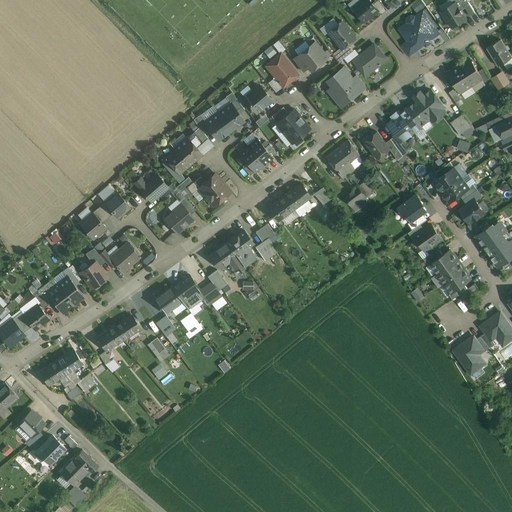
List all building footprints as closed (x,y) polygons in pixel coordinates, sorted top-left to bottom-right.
[(373,3),(370,0),(362,0),(360,2),(361,3),(354,8),(365,21),(379,10),(373,3)] [(415,11),(426,5),(423,0),(418,0),(412,4),(415,11)] [(461,0),(460,0),(452,0),(454,3),(455,2),(460,11),(465,7),(461,0)] [(468,0),(467,0),(461,0),(465,7),(471,15),(475,12),(468,0)] [(460,11),(455,2),(454,3),(442,10),(443,12),(442,12),(446,19),(447,18),(453,27),(465,19),(460,11)] [(438,32),(423,12),(415,18),(414,17),(411,16),(409,18),(408,21),(409,22),(401,28),(409,40),(410,40),(416,49),(438,32)] [(356,38),(342,21),(328,32),(342,49),(348,44),(356,38)] [(511,55),(501,39),(487,47),(499,65),(504,62),(511,57),(511,55)] [(416,49),(410,40),(409,40),(403,45),(410,54),(417,49),(416,49)] [(315,41),(299,54),(309,67),(311,70),(328,57),(315,41)] [(353,50),(348,44),(342,49),(334,55),(340,61),(344,58),(348,54),(353,50)] [(375,44),(354,60),(366,75),(387,58),(375,44)] [(353,50),(348,54),(352,59),(358,54),(354,49),(353,50)] [(298,75),(281,54),(267,65),(279,81),(279,82),(283,86),(298,75)] [(309,67),(299,54),(293,59),(303,71),(309,67)] [(352,59),(348,54),(344,58),(347,62),(352,59)] [(478,71),(470,58),(459,65),(472,85),(483,78),(478,71)] [(472,85),(459,65),(448,72),(461,92),(472,85)] [(352,79),(343,68),(331,77),(331,78),(327,81),(327,82),(327,81),(331,87),(329,90),(329,89),(328,90),(341,107),(349,100),(353,94),(355,95),(361,90),(352,79)] [(490,78),(483,68),(478,71),(483,78),(485,81),(490,78)] [(511,73),(508,68),(498,74),(505,86),(511,80),(511,73)] [(366,86),(357,75),(352,79),(361,90),(366,86)] [(257,112),(272,100),(260,84),(244,97),(257,112)] [(430,88),(423,94),(420,90),(414,95),(417,99),(406,107),(407,108),(420,125),(445,107),(430,88)] [(461,98),(454,88),(449,92),(456,101),(461,98)] [(243,106),(232,92),(226,96),(231,103),(237,111),(243,106)] [(237,111),(231,103),(218,112),(231,130),(244,121),(237,111)] [(283,106),(272,116),(277,122),(289,113),(283,106)] [(277,122),(276,123),(284,133),(302,118),(294,108),(289,113),(277,122)] [(407,108),(387,123),(396,134),(402,142),(421,127),(420,125),(407,108)] [(231,130),(218,112),(206,121),(205,122),(210,129),(218,139),(231,130)] [(255,120),(258,125),(269,118),(265,113),(255,120)] [(464,113),(451,122),(460,134),(473,125),(464,113)] [(210,129),(205,122),(206,121),(200,114),(194,119),(199,127),(204,133),(210,129)] [(503,114),(487,122),(490,129),(498,125),(498,124),(506,120),(503,114)] [(511,117),(506,120),(498,124),(498,125),(504,137),(511,132),(511,117)] [(302,118),(284,133),(292,143),(307,131),(308,125),(302,118)] [(199,127),(187,137),(196,148),(208,138),(204,133),(199,127)] [(386,142),(377,131),(365,140),(378,158),(390,149),(391,148),(386,142)] [(410,150),(402,142),(396,134),(391,138),(403,155),(410,150)] [(196,148),(187,137),(174,148),(189,165),(202,154),(196,148)] [(265,148),(257,138),(248,146),(265,166),(268,163),(266,162),(272,157),(265,148)] [(403,155),(391,138),(386,142),(391,148),(390,149),(398,159),(403,155)] [(457,146),(467,150),(470,142),(460,138),(457,146)] [(349,139),(326,156),(338,172),(350,163),(360,154),(349,139)] [(511,139),(502,144),(505,151),(511,147),(511,139)] [(277,153),(269,144),(265,148),(272,157),(277,153)] [(265,166),(248,146),(240,153),(247,162),(255,171),(261,166),(262,168),(265,166)] [(189,165),(174,148),(165,156),(170,161),(169,162),(172,165),(174,166),(180,173),(189,165)] [(450,161),(436,172),(440,177),(454,166),(450,161)] [(255,171),(247,162),(242,166),(250,175),(255,171)] [(350,163),(338,172),(343,178),(355,169),(350,163)] [(440,177),(435,180),(443,192),(462,178),(454,166),(440,177)] [(231,191),(215,173),(205,181),(199,187),(200,187),(204,193),(204,196),(208,200),(210,200),(215,205),(231,191)] [(162,179),(159,181),(155,175),(146,183),(141,178),(135,182),(151,201),(159,194),(168,186),(162,179)] [(193,182),(187,187),(192,194),(200,187),(199,187),(205,181),(200,175),(193,182)] [(188,176),(176,187),(181,192),(187,187),(193,182),(188,176)] [(462,178),(443,192),(450,202),(460,194),(469,188),(469,187),(462,178)] [(366,180),(344,197),(356,212),(370,201),(366,195),(373,189),(366,180)] [(176,187),(172,182),(168,186),(159,194),(163,199),(176,187)] [(301,184),(285,196),(294,209),(310,197),(301,184)] [(469,188),(460,194),(464,199),(478,189),(474,184),(469,187),(469,188)] [(323,187),(314,194),(323,204),(331,198),(323,187)] [(117,191),(105,202),(114,212),(118,217),(130,206),(117,191)] [(417,194),(399,207),(405,215),(407,214),(411,220),(412,220),(413,219),(423,212),(426,210),(422,203),(423,202),(417,194)] [(196,210),(185,196),(179,201),(183,205),(191,214),(196,210)] [(285,196),(268,208),(278,221),(294,209),(285,196)] [(485,212),(475,198),(460,209),(470,223),(485,212)] [(114,212),(105,202),(99,207),(108,217),(114,212)] [(183,205),(166,219),(177,232),(194,218),(191,214),(183,205)] [(108,217),(99,207),(93,212),(102,223),(108,217)] [(102,223),(93,212),(80,223),(94,238),(106,227),(102,223)] [(423,212),(413,219),(418,226),(421,224),(428,219),(423,212)] [(418,226),(413,219),(412,220),(411,220),(408,223),(413,229),(418,226)] [(275,234),(268,223),(262,227),(269,238),(275,234)] [(424,229),(415,235),(417,238),(425,250),(442,237),(432,223),(424,229)] [(413,229),(409,232),(414,240),(417,238),(415,235),(424,229),(421,224),(413,229)] [(504,233),(507,231),(502,224),(496,228),(493,224),(477,236),(485,247),(504,233)] [(269,238),(262,227),(256,232),(262,242),(255,247),(265,260),(278,251),(269,238)] [(53,241),(63,237),(59,229),(50,233),(53,241)] [(244,230),(227,242),(237,255),(246,249),(254,243),(244,230)] [(503,263),(511,256),(511,238),(509,241),(504,233),(485,247),(491,254),(499,266),(503,263)] [(227,242),(210,254),(221,268),(229,261),(237,255),(227,242)] [(139,256),(128,243),(112,257),(116,263),(123,270),(139,256)] [(99,253),(94,248),(86,253),(93,263),(96,268),(99,266),(106,261),(99,253)] [(112,257),(105,249),(99,253),(106,261),(111,267),(116,263),(112,257)] [(246,249),(237,255),(244,265),(252,258),(246,249)] [(439,249),(423,258),(429,265),(431,263),(443,254),(439,249)] [(443,254),(431,263),(437,271),(438,273),(458,259),(451,249),(443,254)] [(237,255),(229,261),(236,271),(244,265),(237,255)] [(511,256),(503,263),(506,267),(511,263),(511,256)] [(458,259),(438,273),(445,282),(464,268),(458,259)] [(86,262),(84,262),(80,264),(80,267),(82,270),(89,266),(86,262)] [(96,268),(93,263),(89,266),(82,270),(81,271),(92,288),(93,287),(94,288),(96,289),(100,287),(100,284),(99,283),(107,277),(99,266),(96,268)] [(437,271),(431,263),(429,265),(426,267),(432,275),(437,271)] [(79,281),(68,267),(63,271),(68,277),(74,285),(79,281)] [(464,268),(445,282),(452,292),(464,284),(471,278),(464,268)] [(227,284),(217,269),(208,276),(212,282),(218,290),(227,284)] [(189,275),(173,287),(182,300),(199,288),(189,275)] [(74,285),(68,277),(58,285),(73,304),(83,296),(74,285)] [(243,289),(253,289),(253,280),(243,281),(243,289)] [(212,282),(200,290),(209,303),(221,295),(218,290),(212,282)] [(467,288),(465,290),(469,295),(478,288),(475,283),(467,288)] [(452,292),(449,294),(453,299),(467,288),(464,284),(452,292)] [(73,304),(58,285),(48,292),(54,300),(62,312),(73,304)] [(48,292),(43,286),(38,290),(49,304),(54,300),(48,292)] [(173,287),(156,298),(166,312),(182,300),(173,287)] [(49,304),(38,290),(33,294),(35,296),(40,303),(44,308),(49,304)] [(23,299),(17,292),(12,296),(15,298),(19,303),(23,299)] [(19,308),(22,311),(25,314),(38,304),(40,303),(35,296),(19,308)] [(15,298),(6,306),(10,311),(19,303),(15,298)] [(25,314),(24,315),(33,325),(36,329),(49,319),(38,304),(25,314)] [(22,311),(12,319),(23,333),(33,325),(24,315),(25,314),(22,311)] [(511,327),(501,311),(481,326),(486,332),(491,340),(492,339),(501,333),(507,342),(511,338),(511,327)] [(156,321),(165,335),(176,327),(167,313),(156,321)] [(191,313),(181,320),(188,331),(199,323),(191,313)] [(132,315),(115,326),(124,339),(141,328),(132,315)] [(23,333),(12,319),(5,324),(6,325),(0,329),(0,333),(10,346),(25,334),(23,333)] [(115,326),(98,337),(107,350),(124,339),(115,326)] [(491,340),(486,332),(481,336),(490,348),(495,344),(492,339),(491,340)] [(474,336),(454,350),(471,373),(481,366),(474,357),(483,350),(484,350),(476,339),(474,336)] [(490,348),(481,336),(476,339),(484,350),(483,350),(484,351),(490,348)] [(158,337),(151,342),(159,353),(165,348),(158,337)] [(511,344),(503,351),(508,358),(511,354),(511,344)] [(74,349),(57,360),(66,374),(73,369),(83,363),(74,349)] [(105,364),(111,360),(105,351),(99,355),(105,364)] [(57,360),(40,371),(49,385),(66,374),(57,360)] [(224,371),(229,367),(224,360),(219,363),(224,371)] [(159,378),(167,372),(160,362),(151,368),(159,378)] [(81,380),(73,369),(66,374),(75,384),(78,383),(77,382),(81,380)] [(81,380),(77,382),(78,383),(85,391),(96,382),(89,373),(81,380)] [(5,382),(0,386),(0,413),(7,407),(19,397),(5,382)] [(81,393),(77,387),(67,393),(71,399),(81,393)] [(7,407),(0,413),(4,417),(11,412),(7,407)] [(31,409),(18,422),(27,430),(26,431),(30,435),(31,435),(32,436),(45,423),(31,409)] [(53,435),(37,450),(38,451),(45,457),(50,463),(66,447),(53,435)] [(65,439),(73,448),(77,444),(69,435),(65,439)] [(82,449),(77,455),(76,454),(60,471),(74,485),(89,469),(92,471),(98,465),(82,449)] [(45,457),(38,451),(35,454),(41,460),(45,457)] [(83,494),(76,486),(64,498),(71,506),(83,494)]
